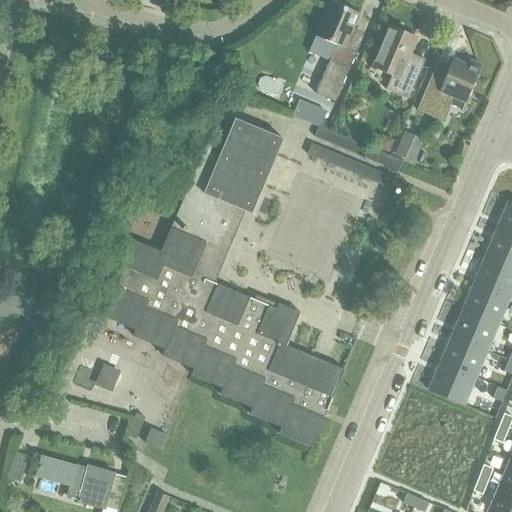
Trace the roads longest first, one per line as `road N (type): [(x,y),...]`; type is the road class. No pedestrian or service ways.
road 1 (residential): [(340,511),(489,137)]
road 2 (residential): [(67,0),(211,33),(264,0)]
